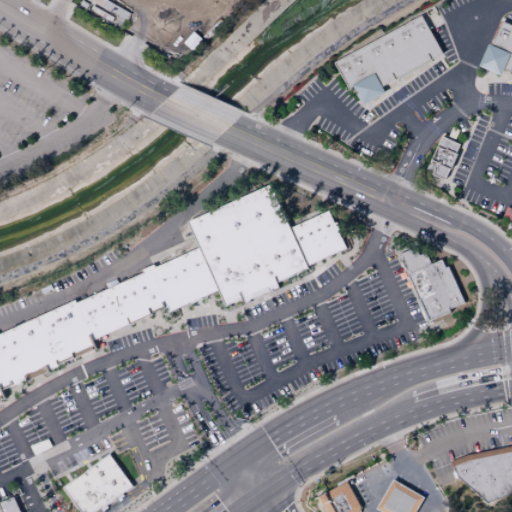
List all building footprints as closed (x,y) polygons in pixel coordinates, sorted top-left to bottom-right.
[(352,87),(348,89),(332,61),(420,13),(441,53),(380,86),(372,71),(350,84),(352,87)] [(489,43),(500,19),(511,24),(511,74),(506,72),(507,71),(502,68),(509,52),(489,43)] [(489,43),(487,42),(476,64),(499,74),(502,68),(509,52),(489,43)] [(380,86),(383,91),(361,103),(352,87),(350,84),(372,71),(380,86)] [(442,137),(427,172),(433,174),(432,176),(446,182),(458,154),(456,153),(460,144),(442,137)] [(217,290),(198,247),(187,222),(271,184),(290,226),(308,266),(309,268),(277,282),(279,288),(244,304),(241,298),(224,306),(217,290)] [(290,226),(328,210),(334,221),(336,220),(343,234),(341,235),(347,248),(308,266),(290,226)] [(398,254),(416,246),(419,254),(425,251),(431,263),(442,258),(446,266),(448,265),(466,303),(450,309),(452,312),(429,322),(398,254)] [(217,290),(167,313),(164,307),(92,340),(96,349),(74,359),(73,357),(58,365),(58,366),(48,370),(49,372),(31,379),(32,381),(7,391),(10,398),(0,402),(0,330),(73,299),(74,301),(141,272),(140,269),(153,263),(154,267),(198,247),(217,290)] [(511,492),(487,503),(458,477),(451,462),(468,455),(511,445),(511,492)] [(133,487),(101,510),(100,508),(94,511),(80,511),(64,489),(109,455),(133,487)] [(382,511),(377,509),(393,479),(425,497),(417,511),(382,511)] [(325,511),(318,497),(347,481),(361,506),(359,511),(325,511)] [(0,504),(14,498),(19,511),(2,511),(0,507),(0,504)]
